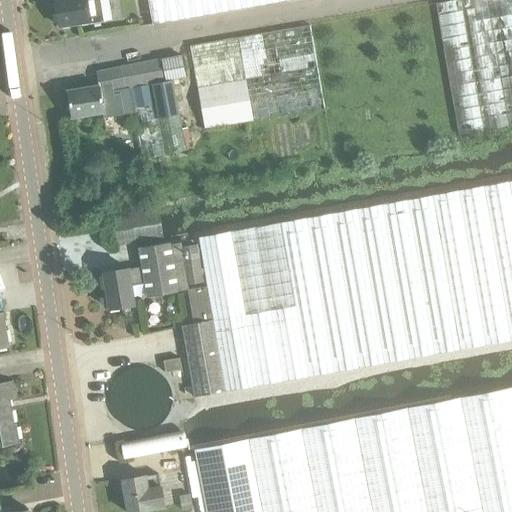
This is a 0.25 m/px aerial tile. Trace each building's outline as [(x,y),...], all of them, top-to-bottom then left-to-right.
[(56,0),(61,25),(92,19),(92,22),(103,20),(99,0),(56,0)] [(282,0),(147,0),(151,23),(282,0)] [(458,134),(511,124),(511,0),(454,0),(435,3),(458,134)] [(203,129),(323,109),(308,25),(190,46),(203,129)] [(180,56),(96,72),(98,81),(99,83),(68,89),(73,115),(102,109),(103,118),(133,112),(142,159),(186,151),(171,80),(185,77),(180,56)] [(511,181),(280,223),(198,237),(206,286),(187,290),(193,323),(181,325),(193,397),(224,391),(511,340),(511,181)] [(170,244),(170,243),(138,248),(147,295),(187,288),(187,285),(202,281),(196,245),(181,247),(180,243),(170,244)] [(141,268),(127,270),(102,274),(106,300),(101,301),(102,308),(107,307),(108,310),(135,306),(132,287),(131,284),(144,282),(141,268)] [(180,369),(178,358),(162,360),(164,372),(180,369)] [(511,511),(511,381),(192,439),(205,511),(511,511)] [(15,396),(13,383),(0,384),(0,445),(18,442),(15,423),(12,423),(8,398),(15,396)] [(146,473),(122,477),(129,510),(165,503),(159,471),(146,473)] [(31,511),(30,506),(2,511),(0,503),(0,511),(31,511)]
